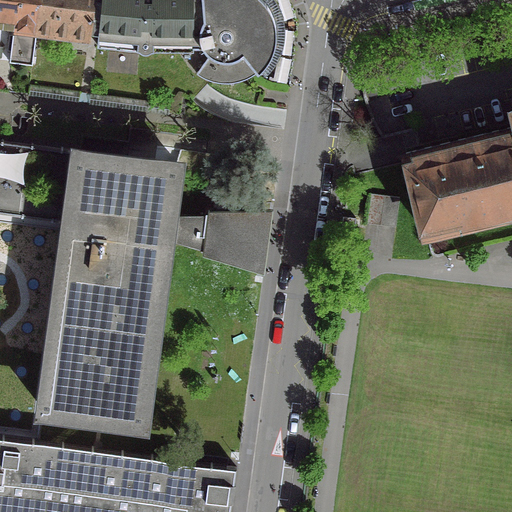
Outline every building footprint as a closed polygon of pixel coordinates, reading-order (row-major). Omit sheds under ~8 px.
[(38,0),(0,0),(0,17),(13,19),(7,62),(30,65),(34,38),(35,30),(38,0)] [(38,0),(35,30),(34,38),(90,44),(91,36),(93,36),(96,0),(38,0)] [(96,0),(93,36),(99,37),(98,49),(139,53),(141,54),(144,55),(148,55),(150,54),(154,52),(194,53),(194,48),(201,48),(198,0),(96,0)] [(198,0),(201,48),(208,55),(194,74),(206,81),(220,84),(229,83),(237,82),(246,79),(253,74),(260,68),(265,62),(270,54),(272,46),(274,37),(274,28),(272,19),(268,11),(263,3),(260,0),(198,0)] [(146,101),(30,85),(26,111),(143,127),(146,101)] [(510,109),(511,117),(511,126),(404,153),(423,235),(511,213),(511,105),(511,106),(510,109)] [(0,511),(233,511),(239,469),(40,443),(42,423),(144,436),(180,166),(0,142),(0,511)] [(400,198),(369,193),(365,223),(396,227),(400,198)] [(344,217),(342,233),(354,234),(357,218),(344,217)]
